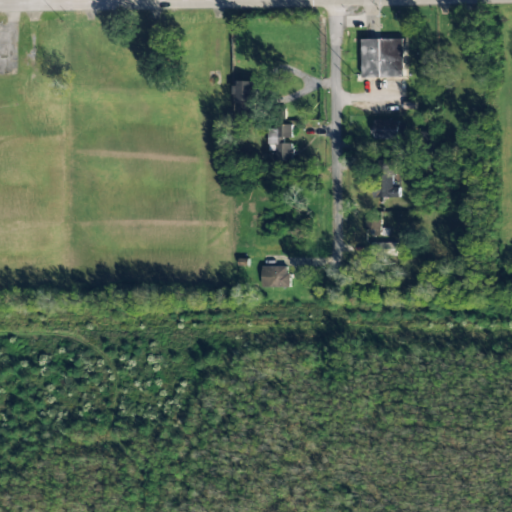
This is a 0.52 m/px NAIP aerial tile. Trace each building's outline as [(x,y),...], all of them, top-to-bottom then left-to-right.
[(362,39),(363,78),(404,77),(404,39),(362,39)] [(258,118),(258,81),(235,81),(235,118),(258,118)] [(404,138),(404,121),(374,121),(374,138),(404,138)] [(267,146),(275,146),(275,162),(292,162),(292,124),(267,124),(267,146)] [(393,160),(374,160),(374,197),(399,197),(399,187),(393,187),(393,160)] [(379,234),(379,220),(365,220),(365,234),(379,234)] [(371,243),(371,256),(396,256),(396,243),(371,243)] [(263,287),(289,287),(289,266),(263,266),(263,287)]
